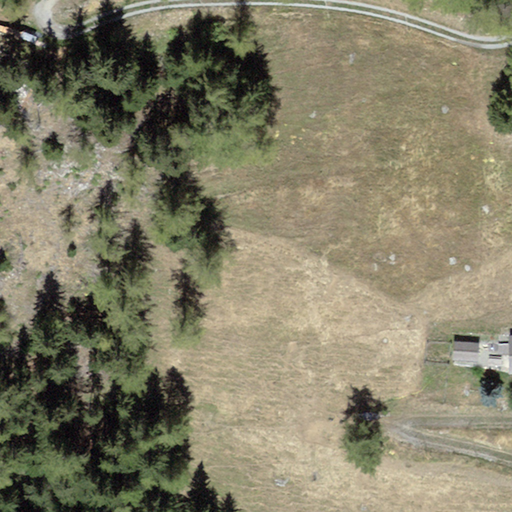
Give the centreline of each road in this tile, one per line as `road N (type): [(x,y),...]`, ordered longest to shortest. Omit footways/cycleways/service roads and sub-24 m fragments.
road 1 (track): [(511,39),(484,42),(348,5),(268,0)]
road 2 (track): [(511,419),(407,418),(398,425),(409,435),(511,459)]
road 3 (track): [(223,0),(146,6),(65,30),(46,20),(47,0)]
